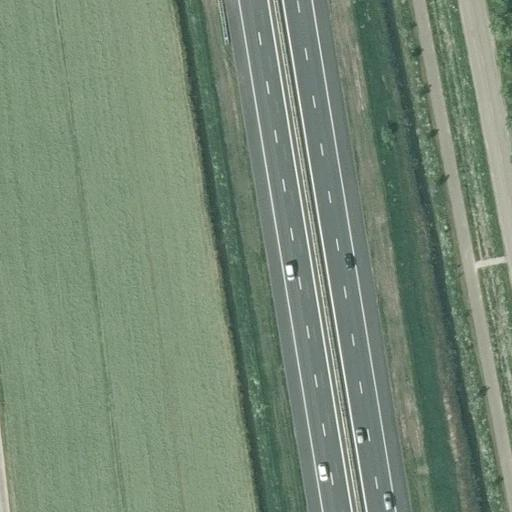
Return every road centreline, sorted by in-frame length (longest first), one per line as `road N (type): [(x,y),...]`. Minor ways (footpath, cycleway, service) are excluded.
road 1 (motorway): [(247,0),(331,511)]
road 2 (motorway): [(394,511),(310,0)]
road 3 (tertiary): [(511,198),(474,0)]
